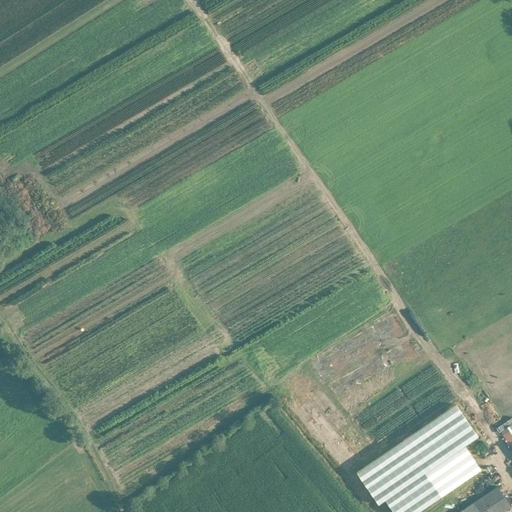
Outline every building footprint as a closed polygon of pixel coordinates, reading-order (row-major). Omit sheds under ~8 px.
[(371,473),(307,399),(294,411),(357,485),(371,473)] [(511,422),(500,431),(511,447),(511,422)] [(384,495),(376,485),(363,495),(371,505),(384,495)] [(502,511),(511,506),(498,487),(459,511),(502,511)] [(421,511),(423,511),(404,488),(392,498),(403,511),(421,511)] [(398,511),(388,500),(376,509),(378,511),(398,511)]
